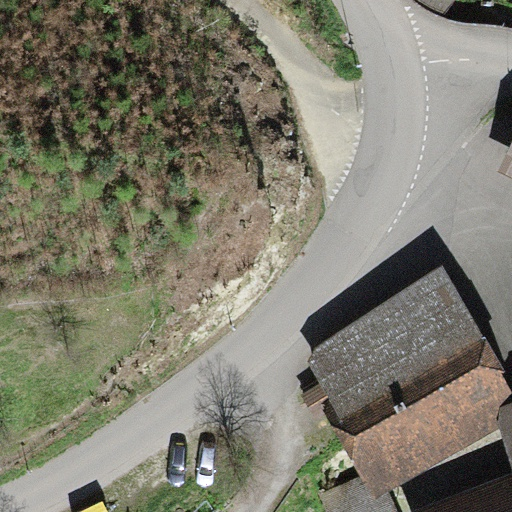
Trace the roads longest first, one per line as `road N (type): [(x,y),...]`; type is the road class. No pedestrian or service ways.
road 1 (residential): [(391,65),(389,154),(359,222),(331,260),(231,360),(140,432),(0,511)]
road 2 (track): [(237,0),(389,154)]
road 3 (residential): [(391,65),(511,61)]
